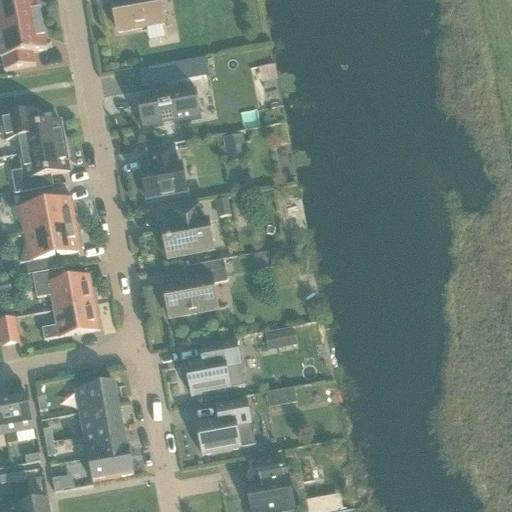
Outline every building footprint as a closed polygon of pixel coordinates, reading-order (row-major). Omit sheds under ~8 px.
[(0,0),(0,32),(43,25),(37,0),(30,0),(24,1),(23,0),(0,0)] [(116,0),(112,1),(118,33),(165,25),(160,0),(116,0)] [(48,51),(43,25),(0,32),(0,56),(1,60),(3,60),(5,73),(36,67),(34,54),(48,51)] [(207,78),(204,59),(162,67),(166,86),(207,78)] [(139,102),(144,129),(142,129),(143,130),(201,120),(201,118),(199,119),(194,92),(196,92),(196,91),(137,101),(138,103),(139,102)] [(18,140),(21,156),(65,147),(60,124),(61,123),(33,128),(30,115),(31,114),(1,119),(6,142),(18,140)] [(70,173),(65,147),(21,156),(24,172),(12,174),(16,196),(44,190),(42,178),(70,173)] [(142,173),(147,200),(187,193),(181,165),(177,166),(173,148),(149,153),(151,166),(153,165),(154,171),(142,173)] [(29,225),(31,235),(78,226),(74,203),(70,204),(69,201),(52,204),(50,193),(21,198),(23,210),(19,210),(29,225)] [(163,231),(168,259),(214,250),(208,221),(201,222),(198,206),(171,212),(174,225),(176,225),(177,229),(163,231)] [(83,250),(78,226),(31,235),(33,246),(28,263),(33,262),(35,275),(58,270),(55,258),(79,254),(79,251),(83,250)] [(163,286),(169,320),(218,311),(214,286),(228,283),(224,262),(184,269),(187,282),(163,286)] [(58,295),(61,311),(94,305),(89,278),(59,284),(56,271),(40,274),(44,298),(58,295)] [(99,332),(94,305),(61,311),(64,326),(43,330),(45,341),(99,332)] [(19,344),(15,321),(0,323),(0,328),(3,347),(19,344)] [(244,387),(236,345),(211,350),(213,361),(185,366),(191,397),(244,387)] [(119,408),(115,385),(76,392),(80,415),(119,408)] [(48,411),(45,398),(37,399),(40,413),(48,411)] [(29,399),(0,404),(6,437),(8,446),(18,444),(17,435),(35,431),(29,399)] [(247,402),(222,407),(224,421),(196,426),(202,457),(256,447),(247,402)] [(123,430),(119,408),(80,415),(84,438),(123,430)] [(46,445),(54,443),(51,430),(43,431),(46,445)] [(123,430),(84,438),(88,459),(127,452),(123,430)] [(56,457),(54,443),(46,445),(48,459),(56,457)] [(130,451),(127,452),(88,459),(93,483),(134,476),(130,451)] [(39,455),(25,458),(26,466),(41,463),(39,455)] [(285,480),(281,459),(256,464),(260,485),(246,488),(250,511),(280,511),(295,509),(290,480),(285,480)] [(13,476),(15,484),(28,481),(27,473),(13,476)] [(0,480),(1,486),(15,484),(13,476),(0,478),(0,480)] [(55,494),(63,493),(61,479),(53,480),(55,494)] [(49,511),(48,502),(18,508),(18,511),(49,511)]
